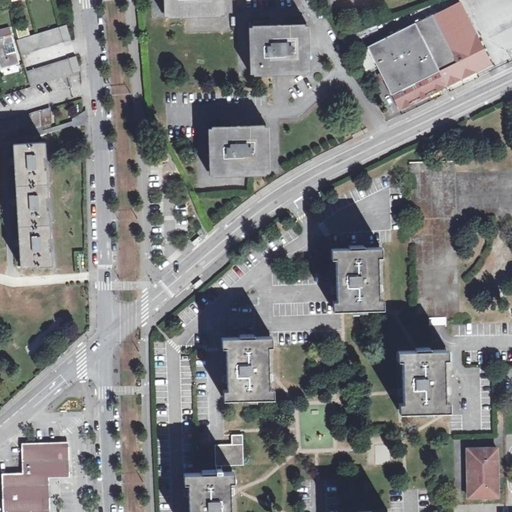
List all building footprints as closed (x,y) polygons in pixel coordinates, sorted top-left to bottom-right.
[(169,0),(170,16),(221,14),(221,0),(169,0)] [(368,46),(357,51),(366,70),(378,65),(391,92),(392,92),(437,70),(464,57),(455,38),(454,38),(450,30),(442,35),(431,14),(367,45),(368,46)] [(254,72),(306,71),(304,22),(253,24),(254,72)] [(65,25),(16,40),(20,55),(70,40),(65,25)] [(18,65),(15,52),(7,54),(5,46),(13,44),(9,28),(0,30),(0,68),(0,69),(18,65)] [(364,38),(361,31),(348,37),(352,43),(364,38)] [(30,86),(79,71),(75,56),(25,71),(30,86)] [(437,70),(392,92),(398,104),(400,107),(445,85),(437,70)] [(49,108),(40,111),(41,125),(42,125),(50,123),(49,108)] [(40,111),(31,113),(32,128),(41,125),(40,111)] [(31,113),(0,122),(0,137),(31,128),(32,128),(31,113)] [(72,120),(72,121),(72,126),(86,122),(85,113),(72,120)] [(42,130),(42,125),(41,125),(32,128),(31,128),(32,134),(0,144),(0,148),(14,144),(72,126),(72,121),(42,130)] [(215,174),(251,173),(266,172),(266,123),(213,125),(215,174)] [(15,197),(45,196),(47,197),(46,169),(43,169),(43,159),(45,159),(45,143),(14,144),(15,197)] [(437,318),(461,317),(457,217),(498,216),(511,215),(511,170),(456,172),(456,161),(411,162),(416,319),(437,318)] [(18,237),(47,238),(50,237),(48,209),(46,210),(45,196),(15,197),(18,237)] [(47,238),(18,237),(20,266),(51,264),(51,250),(48,250),(47,238)] [(198,237),(191,244),(193,247),(201,240),(198,237)] [(338,310),(379,309),(377,247),(336,249),(338,310)] [(296,285),(296,274),(275,274),(275,285),(296,285)] [(199,280),(191,286),(194,289),(202,283),(199,280)] [(228,399),(270,398),(269,372),(268,336),(226,337),(228,399)] [(404,412),(446,411),(444,349),(403,350),(404,393),(404,412)] [(232,444),(243,444),(243,434),(232,435),(232,444)] [(244,464),(243,444),(232,444),(215,445),(216,465),(244,464)] [(23,447),(23,460),(65,459),(65,453),(65,446),(23,447)] [(469,497),(498,496),(497,448),(468,449),(469,497)] [(23,460),(23,473),(45,472),(66,472),(65,466),(65,459),(23,460)] [(4,498),(45,497),(45,485),(45,472),(23,473),(3,474),(4,498)] [(190,511),(231,511),(232,490),(230,472),(189,473),(190,511)] [(4,498),(3,511),(45,511),(46,505),(45,497),(4,498)]
